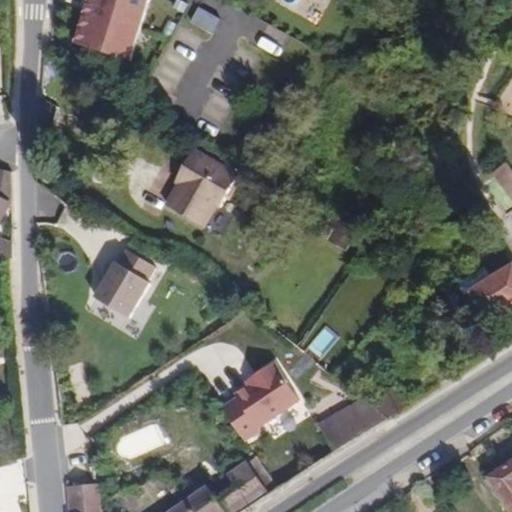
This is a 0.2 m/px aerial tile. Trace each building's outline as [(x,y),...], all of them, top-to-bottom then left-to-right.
[(150,0),(89,0),(76,44),(130,62),(150,0)] [(222,208),(239,177),(195,151),(184,171),(189,175),(184,185),(182,184),(180,186),(168,207),(205,228),(218,206),(222,208)] [(511,167),(507,162),(496,171),(511,191),(511,167)] [(12,204),(12,173),(0,170),(0,197),(10,203),(12,204)] [(184,185),(189,175),(184,171),(176,184),(180,186),(182,184),(184,185)] [(0,219),(10,203),(0,197),(0,219)] [(336,232),(342,221),(335,218),(329,229),(336,232)] [(350,245),(358,231),(342,221),(336,232),(334,236),(350,245)] [(498,234),(431,223),(427,230),(502,241),(498,234)] [(13,260),(13,244),(0,239),(0,256),(8,259),(13,260)] [(118,263),(97,298),(132,319),(153,284),(150,282),(165,258),(135,240),(120,265),(118,263)] [(489,319),(511,305),(511,265),(491,278),(471,291),(479,304),(489,319)] [(471,291),(491,278),(484,266),(458,283),(473,308),(479,304),(471,291)] [(239,398),(224,408),(246,442),(261,431),(259,428),(301,400),(276,363),(247,382),(250,387),(237,395),(239,398)] [(409,407),(397,388),(370,405),(376,410),(389,421),(409,407)] [(376,410),(370,405),(365,401),(321,426),(337,454),(389,421),(376,410)] [(278,490),(257,458),(248,464),(263,486),(265,489),(267,492),(269,497),(278,490)] [(511,463),(491,478),(502,494),(511,508),(511,463)] [(236,511),(267,492),(265,489),(263,486),(248,464),(230,475),(237,486),(219,498),(216,495),(215,496),(210,489),(176,511),(98,511),(97,484),(68,486),(69,511),(236,511)] [(502,494),(491,478),(487,480),(498,497),(502,494)]
